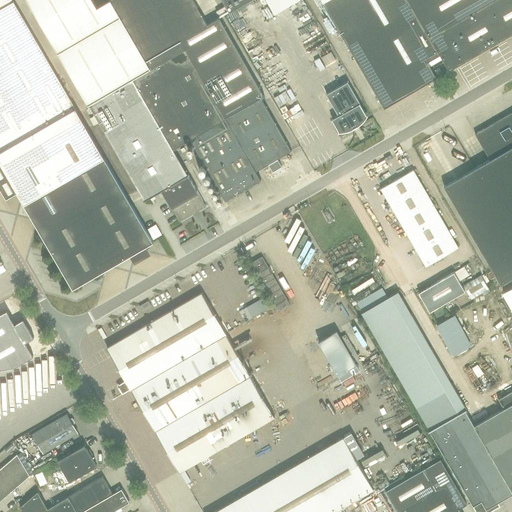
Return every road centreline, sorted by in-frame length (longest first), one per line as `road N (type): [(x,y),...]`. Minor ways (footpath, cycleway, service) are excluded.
road 1 (unclassified): [(61,335),(511,72)]
road 2 (unclassified): [(61,335),(161,511)]
road 3 (unclassified): [(0,230),(61,335)]
